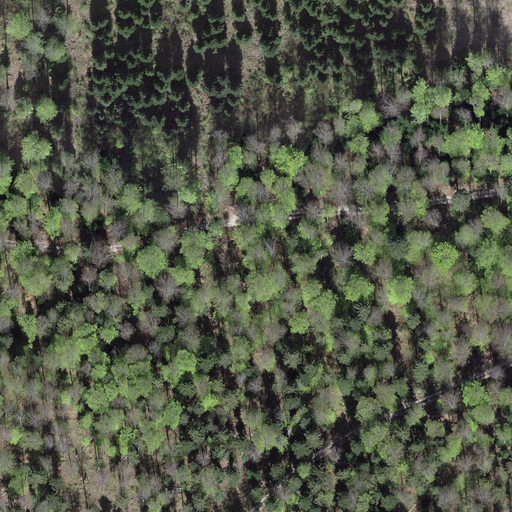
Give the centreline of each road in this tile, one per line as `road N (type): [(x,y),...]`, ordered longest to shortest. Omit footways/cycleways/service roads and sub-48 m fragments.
road 1 (track): [(0,241),(90,252),(218,222),(511,188)]
road 2 (track): [(511,361),(339,440),(254,511)]
